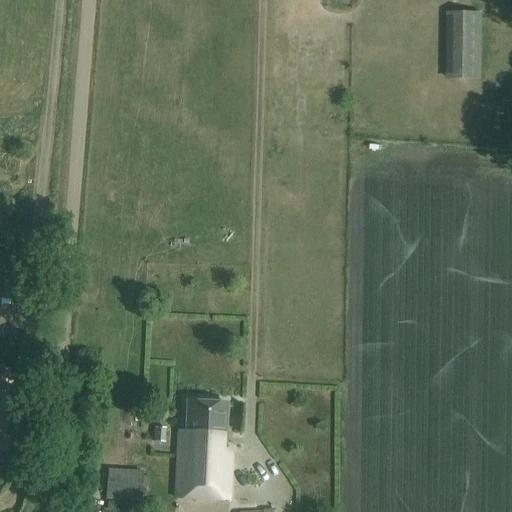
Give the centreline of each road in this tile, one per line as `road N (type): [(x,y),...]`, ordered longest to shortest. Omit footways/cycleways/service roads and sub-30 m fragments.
road 1 (track): [(94,0),(51,511)]
road 2 (track): [(55,0),(27,347)]
